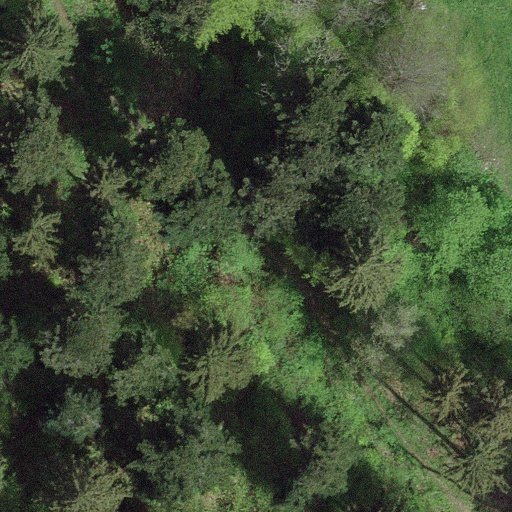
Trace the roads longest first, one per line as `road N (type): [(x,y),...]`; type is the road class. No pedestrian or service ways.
road 1 (track): [(52,0),(105,98),(155,157),(271,263),(456,511)]
road 2 (track): [(18,511),(0,360)]
